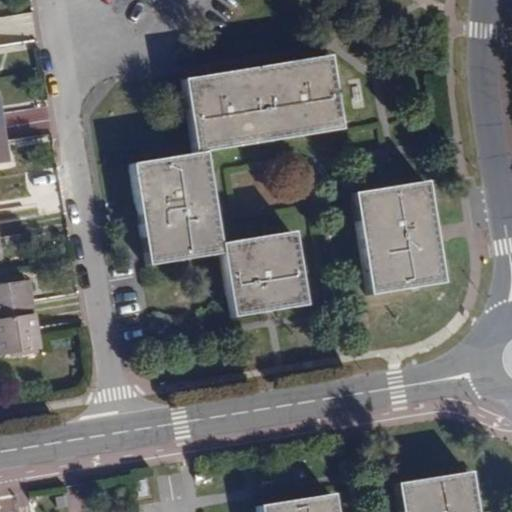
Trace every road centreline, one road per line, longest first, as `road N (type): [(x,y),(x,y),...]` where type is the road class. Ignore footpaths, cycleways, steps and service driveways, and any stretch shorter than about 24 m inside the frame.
road 1 (residential): [(119,433),(49,0)]
road 2 (tertiary): [(490,371),(119,433)]
road 3 (residential): [(486,0),(481,87),(511,258)]
road 4 (tertiary): [(119,433),(0,452)]
